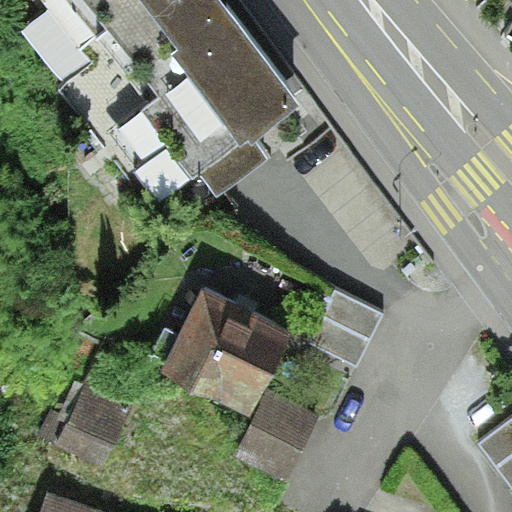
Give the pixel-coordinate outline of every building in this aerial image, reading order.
[(225,0),(45,0),(88,54),(53,81),(151,207),(200,170),(219,194),(270,155),(253,133),(300,96),(225,0)] [(250,308),(208,287),(165,373),(250,416),(293,330),(250,308)] [(383,315),(333,290),(308,340),(358,364),(383,315)] [(39,443),(105,471),(132,407),(78,384),(65,415),(53,410),(39,443)] [(236,455),(285,481),(320,417),(270,390),(236,455)] [(511,418),(480,442),(511,485),(511,418)] [(43,511),(110,511),(103,510),(50,492),(43,511)]
